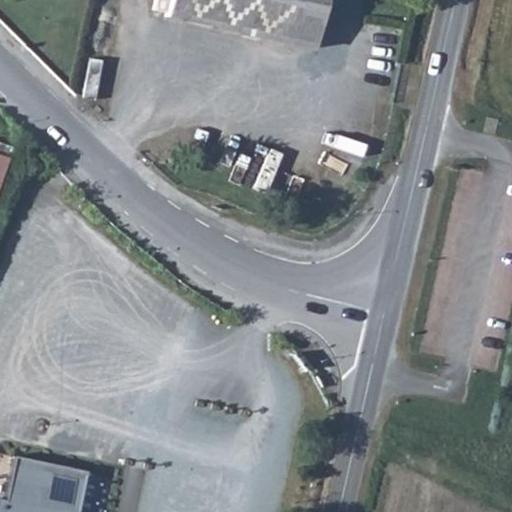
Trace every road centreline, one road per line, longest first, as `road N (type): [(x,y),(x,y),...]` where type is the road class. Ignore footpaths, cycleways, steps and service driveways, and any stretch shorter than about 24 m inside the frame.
road 1 (unclassified): [(384,315),(306,295),(165,227),(0,72)]
road 2 (secondary): [(384,315),(455,0)]
road 3 (secondary): [(341,511),(384,315)]
